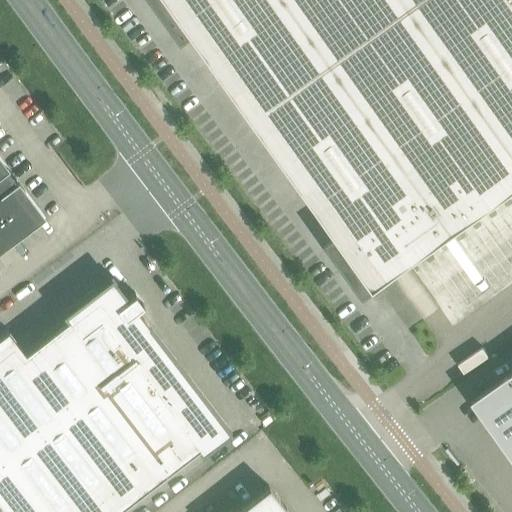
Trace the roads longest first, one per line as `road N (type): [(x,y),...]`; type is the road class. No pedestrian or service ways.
road 1 (tertiary): [(426,511),(189,204)]
road 2 (tertiary): [(172,216),(404,511)]
road 3 (tertiary): [(11,0),(136,168)]
road 4 (tertiary): [(152,156),(37,0)]
road 5 (unclassified): [(314,511),(261,447),(178,511)]
road 6 (unclassified): [(80,212),(0,107)]
